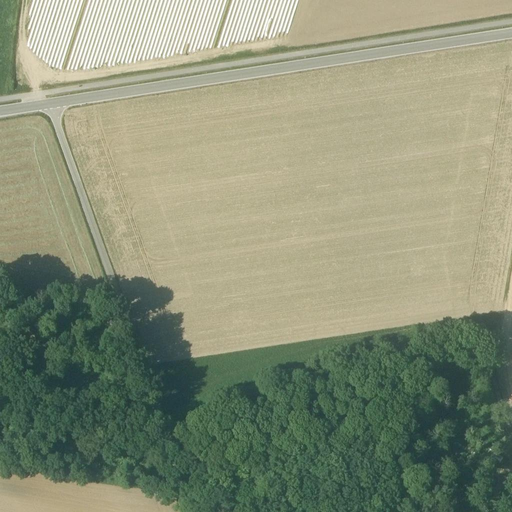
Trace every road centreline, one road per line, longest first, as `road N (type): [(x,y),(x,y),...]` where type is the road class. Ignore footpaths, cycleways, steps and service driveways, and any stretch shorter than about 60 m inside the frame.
road 1 (unclassified): [(511,34),(51,103)]
road 2 (unclassified): [(190,511),(51,103)]
road 3 (track): [(0,406),(163,427)]
